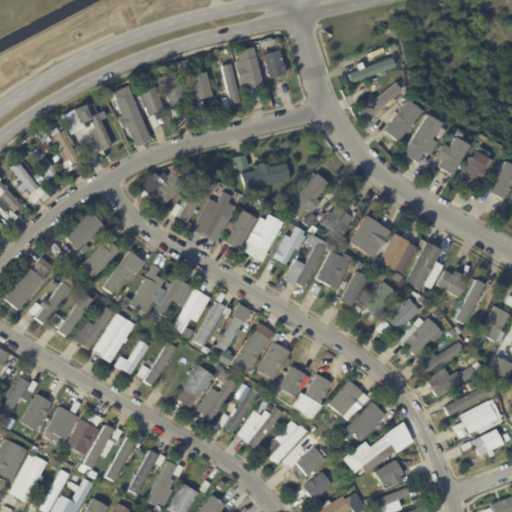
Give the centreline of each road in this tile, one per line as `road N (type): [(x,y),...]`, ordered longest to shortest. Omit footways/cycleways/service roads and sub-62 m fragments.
road 1 (residential): [(458,511),(397,384),(165,236),(110,175)]
road 2 (residential): [(0,266),(110,175),(333,111)]
road 3 (tertiary): [(0,124),(116,55),(321,0)]
road 4 (residential): [(299,5),(333,111),(386,174),(511,253)]
road 5 (residential): [(276,511),(264,486),(0,329)]
